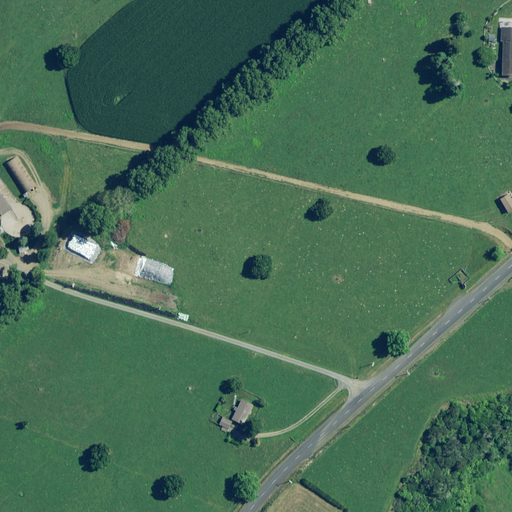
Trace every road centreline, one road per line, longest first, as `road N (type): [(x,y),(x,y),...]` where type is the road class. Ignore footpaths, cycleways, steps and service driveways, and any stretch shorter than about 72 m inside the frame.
road 1 (track): [(0,131),(73,137),(472,226),(509,240),(511,249)]
road 2 (track): [(374,386),(45,283),(22,263),(46,234),(42,192),(21,153),(0,153)]
road 3 (unclassified): [(248,511),(312,441),(511,265)]
